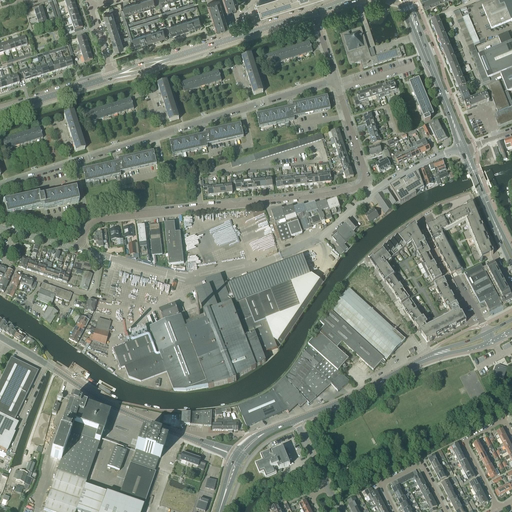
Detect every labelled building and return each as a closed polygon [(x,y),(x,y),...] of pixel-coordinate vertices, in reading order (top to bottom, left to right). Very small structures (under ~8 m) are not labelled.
[(143,10),(149,8),(147,0),(141,2),(143,10)] [(158,5),(156,0),(154,0),(153,0),(147,0),(149,8),(158,5)] [(209,8),(221,5),(219,0),(216,1),(211,3),(207,4),(209,8)] [(261,13),(300,0),(264,0),(257,2),(261,13)] [(511,2),(511,0),(498,0),(482,7),(492,30),(510,22),(511,22),(511,2)] [(137,12),(143,10),(141,2),(135,4),(137,12)] [(227,10),(239,6),(237,2),(225,6),(227,10)] [(132,14),(137,12),(135,4),(129,6),(132,14)] [(68,13),(76,11),(74,5),(66,7),(68,13)] [(221,5),(209,8),(210,13),(222,9),(221,5)] [(126,16),(132,14),(129,6),(123,8),(126,16)] [(35,17),(44,15),(42,9),(33,11),(35,17)] [(211,17),(224,13),(222,9),(210,13),(211,17)] [(70,19),(78,17),(76,11),(68,13),(70,19)] [(114,19),(112,13),(104,16),(106,22),(114,19)] [(213,21),(225,18),(224,13),(211,17),(213,21)] [(37,23),(46,21),(44,15),(35,17),(37,23)] [(70,19),(67,20),(69,26),(71,25),(80,23),(78,17),(70,19)] [(192,20),(195,28),(201,26),(199,18),(192,20)] [(214,26),(226,22),(225,18),(213,21),(214,26)] [(116,25),(114,19),(106,22),(108,28),(116,25)] [(189,30),(195,28),(192,20),(186,21),(189,30)] [(432,22),(431,23),(433,29),(435,33),(434,33),(435,35),(436,35),(439,42),(440,45),(447,42),(446,40),(443,31),(442,30),(438,20),(433,21),(432,22)] [(39,29),(48,27),(46,21),(37,23),(39,29)] [(186,21),(181,23),(183,32),(189,30),(186,21)] [(224,28),(228,26),(226,22),(214,26),(216,30),(219,29),(219,30),(224,28)] [(80,23),(71,25),(73,31),(74,31),(74,33),(82,31),(81,29),(82,29),(80,23)] [(177,34),(183,32),(181,23),(175,25),(177,34)] [(110,34),(118,31),(116,25),(108,28),(110,34)] [(171,36),(177,34),(175,25),(166,28),(168,34),(171,33),(171,36)] [(166,28),(165,26),(160,28),(160,30),(157,31),(159,39),(165,37),(165,35),(168,34),(166,28)] [(157,31),(156,28),(150,30),(151,33),(153,41),(159,39),(157,31)] [(361,28),(339,35),(349,66),(358,63),(360,63),(362,69),(373,66),(395,59),(397,58),(401,57),(400,53),(404,52),(402,46),(398,48),(398,49),(390,52),(375,56),(375,57),(373,54),(371,49),(369,50),(368,50),(362,32),(361,28)] [(118,31),(110,34),(112,39),(120,37),(118,31)] [(148,43),(153,41),(151,33),(145,35),(148,43)] [(511,68),(511,41),(511,42),(507,34),(497,38),(501,47),(478,56),(479,59),(480,62),(481,65),(482,67),(483,70),(485,73),(486,76),(487,79),(488,78),(511,69),(511,68)] [(142,45),(148,43),(145,35),(139,37),(142,45)] [(78,45),(86,43),(84,37),(76,39),(78,45)] [(120,37),(112,39),(113,45),(122,43),(120,37)] [(136,47),(142,45),(139,37),(133,39),(136,47)] [(18,40),(21,48),(27,46),(24,38),(18,40)] [(15,50),(21,48),(18,40),(12,41),(15,50)] [(9,52),(15,50),(12,41),(6,43),(9,52)] [(447,42),(440,45),(444,55),(443,56),(444,57),(444,58),(445,58),(446,61),(449,68),(456,65),(455,62),(452,54),(452,53),(448,45),(447,42)] [(3,54),(9,52),(6,43),(0,45),(3,54)] [(80,51),(88,49),(86,43),(78,45),(80,51)] [(122,43),(113,45),(115,51),(124,49),(122,43)] [(311,47),(310,47),(309,43),(265,57),(268,67),(312,53),(311,48),(311,47)] [(82,57),(90,55),(88,49),(80,51),(82,57)] [(84,63),(92,61),(90,55),(82,57),(84,63)] [(247,77),(257,74),(251,56),(242,59),(242,61),(247,77)] [(66,69),(63,61),(63,58),(57,60),(57,62),(60,71),(66,69)] [(63,61),(66,69),(72,67),(70,59),(63,61)] [(49,65),(46,66),(48,75),(54,73),(51,64),(52,64),(51,61),(48,62),(49,65)] [(54,73),(60,71),(57,62),(52,64),(51,64),(54,73)] [(456,65),(449,68),(453,78),(452,78),(453,79),(453,80),(454,80),(455,82),(456,84),(457,87),(458,90),(459,90),(465,88),(466,88),(466,87),(464,84),(461,76),(461,75),(457,67),(456,65)] [(43,76),(48,75),(46,66),(40,68),(43,76)] [(34,70),(33,68),(31,68),(32,70),(28,72),(31,80),(37,78),(34,70)] [(37,78),(43,76),(40,68),(34,70),(37,78)] [(505,93),(507,92),(511,90),(511,68),(511,69),(511,70),(500,74),(503,80),(500,81),(502,84),(505,93)] [(31,80),(28,72),(27,69),(18,72),(19,75),(21,81),(24,80),(24,82),(31,80)] [(220,75),(219,76),(218,72),(181,84),(184,93),(221,82),(220,77),(220,76),(220,75)] [(253,96),(263,93),(257,74),(247,77),(252,92),(253,96)] [(9,75),(3,77),(7,88),(13,86),(10,77),(9,75)] [(18,82),(21,81),(19,75),(16,76),(16,75),(10,77),(13,86),(19,84),(18,82)] [(429,117),(433,115),(419,79),(417,80),(414,81),(413,81),(413,82),(409,83),(424,119),(423,119),(425,123),(430,121),(430,119),(429,117)] [(511,104),(507,92),(505,93),(502,84),(500,81),(487,87),(497,113),(498,114),(498,118),(498,119),(496,119),(499,125),(511,120),(511,104)] [(163,104),(173,101),(167,83),(157,86),(158,88),(163,104)] [(388,85),(387,85),(390,92),(391,95),(392,98),(394,97),(393,92),(396,90),(396,89),(395,86),(394,84),(394,83),(388,85)] [(387,85),(381,87),(383,94),(384,94),(385,97),(388,96),(389,99),(392,98),(391,95),(390,92),(387,85)] [(381,87),(375,89),(379,102),(382,101),(381,98),(385,97),(384,94),(383,94),(381,87)] [(465,88),(459,90),(460,93),(460,94),(461,96),(461,97),(462,98),(463,101),(464,102),(464,103),(464,104),(469,102),(470,101),(470,100),(467,94),(466,91),(465,88)] [(377,103),(379,102),(375,89),(369,91),(371,98),(375,97),(377,103)] [(368,100),(371,98),(369,91),(363,93),(365,100),(366,103),(367,106),(369,105),(368,102),(368,100)] [(355,103),(365,100),(363,93),(356,95),(357,98),(354,99),(355,103)] [(467,111),(489,102),(486,94),(464,104),(467,111)] [(282,110),(256,116),(256,117),(259,127),(293,120),(292,118),(327,110),(330,109),(327,99),(327,97),(292,105),(292,106),(289,107),(289,108),(282,110)] [(133,103),(132,103),(131,100),(87,113),(90,123),(134,109),(132,104),(133,104),(133,103)] [(169,122),(179,119),(173,101),(163,104),(168,119),(169,122)] [(69,134),(79,131),(73,113),(63,116),(64,118),(69,134)] [(365,124),(373,121),(371,115),(363,117),(365,124)] [(367,130),(375,127),(373,121),(365,124),(367,130)] [(434,123),(429,126),(438,144),(446,140),(443,133),(442,133),(437,122),(434,124),(434,123)] [(206,145),(243,137),(241,126),(203,134),(203,137),(170,144),(172,155),(206,148),(206,145)] [(427,126),(423,128),(426,135),(428,139),(432,137),(427,126)] [(369,136),(377,134),(375,127),(367,130),(369,136)] [(41,132),(40,133),(39,129),(2,141),(5,150),(42,139),(41,134),(41,133),(41,132)] [(332,139),(340,137),(338,130),(330,132),(332,139)] [(75,153),(84,150),(79,131),(69,134),(74,149),(75,153)] [(377,136),(380,135),(384,134),(383,132),(380,133),(377,134),(369,136),(371,142),(372,142),(373,145),(381,142),(380,139),(379,140),(377,136)] [(334,145),(342,142),(340,137),(332,139),(334,145)] [(424,139),(420,141),(425,152),(430,150),(424,139)] [(420,141),(415,143),(421,155),(425,152),(420,141)] [(333,152),(344,148),(342,142),(334,145),(335,148),(332,149),(333,152)] [(416,157),(421,155),(415,143),(413,144),(414,147),(412,148),(416,157)] [(498,144),(497,144),(498,147),(502,162),(507,160),(507,159),(505,154),(502,145),(501,143),(498,144)] [(371,156),(381,153),(379,146),(369,149),(370,152),(369,152),(370,155),(371,155),(371,156)] [(416,157),(412,148),(410,149),(408,146),(406,147),(412,159),(416,157)] [(405,152),(403,153),(407,161),(412,159),(406,147),(404,148),(405,152)] [(338,157),(346,154),(344,148),(333,152),(334,154),(337,153),(338,157)] [(400,153),(399,151),(397,152),(402,163),(407,161),(403,153),(403,152),(400,153)] [(396,155),(391,157),(393,161),(395,160),(398,165),(402,163),(397,152),(395,153),(396,155)] [(119,173),(157,164),(154,153),(116,162),(116,164),(83,172),(86,183),(120,175),(119,173)] [(337,163),(348,160),(346,154),(338,157),(339,160),(336,161),(337,163)] [(388,164),(391,162),(388,154),(383,155),(385,160),(376,165),(380,173),(390,168),(388,164)] [(342,168),(350,166),(348,160),(337,163),(338,166),(341,165),(342,168)] [(433,164),(429,166),(431,172),(435,171),(445,167),(442,160),(437,162),(433,164)] [(339,172),(340,175),(351,171),(350,166),(342,168),(343,171),(339,172)] [(427,181),(432,179),(427,166),(418,171),(422,181),(426,179),(427,181)] [(435,177),(447,173),(445,167),(435,171),(436,176),(435,177)] [(399,181),(389,187),(393,194),(398,202),(400,205),(403,203),(411,198),(416,195),(415,194),(419,191),(423,189),(418,173),(401,183),(399,181)] [(434,178),(432,179),(433,183),(435,182),(436,182),(437,186),(441,184),(439,180),(448,176),(447,173),(435,177),(434,178)] [(273,179),(271,179),(268,179),(268,177),(265,178),(266,187),(272,187),(272,186),(273,186),(273,179)] [(242,190),(241,182),(237,182),(237,179),(233,180),(233,186),(235,186),(236,191),(242,190)] [(426,179),(422,181),(425,188),(433,184),(433,183),(432,179),(427,181),(426,179)] [(203,186),(203,188),(203,192),(207,191),(208,196),(214,195),(213,185),(210,185),(210,186),(207,186),(207,185),(203,186)] [(389,187),(382,192),(385,197),(386,196),(394,208),(399,204),(397,201),(389,187)] [(44,210),(78,202),(76,191),(42,199),(42,196),(4,205),(6,216),(40,208),(44,207),(44,210)] [(381,193),(374,198),(385,214),(393,209),(381,193)] [(331,217),(340,213),(336,200),(326,203),(331,217)] [(326,203),(325,203),(325,202),(315,205),(317,211),(321,223),(331,219),(330,217),(331,217),(326,203)] [(321,223),(317,211),(315,205),(314,203),(304,207),(307,215),(310,227),(321,223)] [(307,215),(304,207),(303,205),(293,209),(301,232),(311,228),(310,227),(307,215)] [(461,271),(441,233),(467,219),(468,221),(466,222),(482,259),(493,255),(472,205),(426,228),(451,276),(455,273),(461,271)] [(301,232),(293,209),(292,207),(282,210),(283,213),(291,237),(301,234),(301,232)] [(283,213),(282,210),(281,208),(270,212),(274,224),(273,225),(278,240),(280,239),(281,243),(292,239),(291,237),(283,213)] [(370,223),(378,216),(373,209),(364,215),(370,223)] [(350,219),(345,223),(353,232),(358,228),(350,219)] [(481,260),(482,259),(466,222),(468,221),(467,219),(441,233),(461,271),(455,273),(457,276),(458,275),(460,274),(482,263),(481,260)] [(181,233),(176,233),(175,223),(165,224),(169,266),(184,264),(181,233)] [(336,235),(332,238),(336,243),(336,244),(337,245),(339,247),(335,250),(340,256),(344,253),(348,249),(344,245),(346,243),(346,244),(356,235),(353,232),(345,223),(343,225),(342,225),(334,233),(336,235)] [(152,256),(162,255),(159,225),(149,226),(152,256)] [(369,260),(370,262),(385,283),(402,307),(405,312),(408,316),(411,321),(414,325),(427,343),(429,342),(430,343),(432,341),(432,340),(460,326),(460,327),(463,326),(462,325),(466,323),(459,309),(458,307),(456,304),(454,299),(451,294),(449,290),(446,285),(444,280),(430,253),(415,225),(409,229),(408,228),(405,230),(407,232),(399,238),(398,237),(394,241),(390,244),(386,247),(382,251),(382,252),(373,259),(371,258),(369,260)] [(145,226),(138,227),(141,257),(139,257),(139,261),(151,264),(151,262),(150,258),(150,256),(148,256),(145,226)] [(126,239),(133,238),(132,228),(125,229),(126,239)] [(112,240),(119,239),(118,229),(111,230),(112,240)] [(104,250),(109,249),(106,231),(102,231),(102,233),(97,233),(97,235),(96,235),(96,239),(95,239),(94,240),(94,243),(95,243),(97,243),(97,247),(99,247),(99,249),(104,248),(104,250)] [(152,336),(114,351),(121,369),(124,368),(129,379),(141,383),(166,373),(173,392),(186,393),(204,389),(208,389),(231,383),(231,384),(236,381),(236,380),(256,368),(265,362),(263,354),(255,334),(269,329),(274,342),(277,344),(281,347),(324,284),(323,284),(320,281),(311,276),(304,259),(303,256),(249,277),(241,280),(239,281),(232,283),(230,284),(228,285),(227,283),(223,285),(220,276),(206,282),(209,288),(196,293),(205,316),(184,324),(181,317),(150,329),(152,336)] [(25,270),(29,258),(28,257),(28,259),(22,258),(19,268),(20,268),(25,270)] [(43,263),(43,261),(42,260),(42,259),(40,259),(39,259),(39,261),(35,273),(39,275),(41,267),(41,266),(43,266),(43,265),(42,265),(43,263)] [(39,261),(38,261),(37,262),(34,261),(31,272),(35,273),(39,261)] [(45,269),(45,267),(47,261),(46,261),(45,264),(43,263),(42,265),(43,265),(43,266),(41,266),(41,267),(39,275),(43,276),(46,269),(45,269)] [(501,307),(511,301),(511,298),(494,264),(483,270),(482,270),(501,307)] [(10,278),(13,272),(1,266),(0,267),(0,271),(6,275),(5,275),(10,278)] [(482,270),(483,270),(481,266),(464,275),(481,309),(486,307),(489,313),(501,307),(482,270)] [(54,272),(52,279),(53,279),(58,281),(61,272),(61,271),(56,269),(56,271),(55,273),(54,272)] [(64,276),(66,270),(64,270),(63,272),(61,272),(58,281),(62,282),(64,276)] [(67,284),(71,271),(68,270),(66,276),(64,276),(62,282),(67,284)] [(87,291),(92,275),(85,273),(80,289),(87,291)] [(19,283),(22,276),(16,274),(13,279),(15,279),(14,280),(19,283)] [(17,288),(19,283),(14,280),(15,279),(13,279),(11,284),(12,285),(16,287),(17,288)] [(23,293),(25,294),(28,287),(31,288),(34,281),(33,281),(33,280),(31,279),(31,280),(28,279),(23,293)] [(0,286),(0,292),(1,291),(4,293),(5,289),(8,283),(3,280),(1,284),(0,286)] [(69,303),(72,294),(42,284),(40,290),(36,300),(51,306),(54,297),(69,303)] [(349,290),(330,311),(324,318),(319,323),(324,327),(342,343),(373,372),(379,366),(384,360),(385,362),(404,341),(394,331),(395,330),(396,331),(397,330),(392,326),(390,328),(370,309),(349,290)] [(84,311),(93,313),(96,304),(87,301),(84,311)] [(163,321),(179,315),(175,305),(159,311),(163,321)] [(50,326),(58,313),(49,307),(41,320),(50,326)] [(74,328),(80,317),(76,315),(70,326),(74,328)] [(12,331),(14,328),(9,326),(8,328),(5,333),(9,336),(13,338),(16,333),(12,331)] [(337,349),(342,343),(324,327),(307,346),(310,348),(338,372),(340,369),(342,367),(343,368),(345,366),(344,364),(346,362),(349,360),(337,349)] [(269,329),(255,334),(262,352),(263,354),(277,349),(274,342),(269,329)] [(106,345),(109,334),(95,330),(94,332),(93,336),(92,340),(92,341),(106,345)] [(27,338),(25,336),(18,332),(14,338),(20,342),(23,338),(26,340),(27,338)] [(77,344),(80,339),(71,334),(68,339),(69,339),(68,340),(77,344)] [(14,422),(26,397),(38,372),(10,359),(0,380),(0,449),(4,452),(4,451),(4,452),(5,452),(6,452),(7,452),(13,438),(11,437),(18,424),(14,422)] [(505,370),(506,368),(498,365),(495,367),(494,371),(496,372),(494,376),(503,379),(506,370),(505,370)] [(300,408),(307,403),(284,379),(279,384),(298,405),(300,408)] [(288,414),(298,405),(279,384),(272,390),(273,391),(272,391),(286,411),(287,411),(288,414)] [(266,420),(286,411),(272,391),(269,393),(270,394),(257,400),(266,420)] [(85,482),(102,434),(109,415),(80,405),(80,404),(79,404),(81,400),(76,398),(75,402),(70,401),(50,458),(60,461),(43,511),(47,511),(75,511),(76,511),(84,486),(86,482),(85,482)] [(256,424),(266,420),(257,400),(247,404),(256,424)] [(247,428),(256,424),(247,404),(238,408),(247,428)] [(181,425),(210,427),(211,412),(181,414),(181,425)] [(217,432),(222,432),(222,421),(215,421),(215,425),(212,425),(212,431),(217,431),(217,432)] [(499,439),(505,436),(502,430),(496,433),(499,439)] [(143,506),(155,473),(154,473),(158,460),(159,460),(165,445),(157,442),(159,435),(154,433),(152,438),(148,436),(147,439),(140,436),(134,451),(135,452),(131,465),(130,464),(118,498),(143,506)] [(502,445),(508,442),(505,436),(499,439),(502,445)] [(476,451),(484,446),(483,443),(480,445),(479,442),(473,445),(476,451)] [(505,450),(511,447),(508,442),(502,445),(505,450)] [(124,452),(126,447),(118,444),(116,449),(114,448),(107,467),(119,472),(126,453),(124,452)] [(457,444),(448,449),(451,455),(453,454),(453,453),(460,450),(457,444)] [(486,451),(485,448),(484,446),(476,451),(479,457),(485,454),(487,453),(486,451)] [(505,450),(500,453),(501,455),(502,456),(507,454),(508,456),(511,454),(511,449),(511,447),(505,450)] [(281,469),(290,466),(283,449),(271,453),(270,451),(260,455),(262,461),(254,464),(259,475),(263,473),(265,479),(277,474),(276,471),(277,471),(280,472),(281,469)] [(460,450),(453,453),(453,454),(455,457),(454,458),(454,459),(455,460),(456,459),(463,455),(460,450)] [(186,463),(189,456),(183,454),(182,456),(179,455),(177,462),(181,463),(181,462),(186,463)] [(485,454),(479,457),(482,462),(488,459),(488,460),(490,458),(493,457),(493,456),(491,457),(490,455),(489,456),(489,455),(486,456),(485,454)] [(459,464),(466,461),(463,455),(456,459),(459,464)] [(192,466),(195,458),(189,456),(186,463),(192,466)] [(430,459),(428,460),(431,465),(437,462),(434,456),(431,458),(430,459)] [(201,470),(203,463),(200,462),(201,460),(195,458),(192,466),(198,468),(197,469),(201,470)] [(491,465),(488,460),(488,459),(482,462),(485,468),(491,465)] [(437,462),(431,465),(434,471),(440,467),(442,466),(439,461),(437,462)] [(462,470),(469,466),(466,461),(459,464),(461,468),(459,469),(460,471),(462,470)] [(16,471),(13,478),(13,479),(16,480),(16,481),(23,484),(25,485),(24,485),(24,487),(23,488),(23,489),(24,489),(27,490),(29,486),(32,479),(30,478),(34,465),(28,463),(25,472),(27,472),(27,474),(26,474),(24,473),(19,471),(19,472),(16,471)] [(488,474),(494,471),(491,465),(485,468),(488,474)] [(465,475),(471,472),(469,466),(462,470),(465,475)] [(436,476),(443,473),(440,467),(434,471),(436,476)] [(494,471),(488,474),(491,480),(499,475),(496,470),(494,471)] [(471,472),(465,475),(467,479),(464,480),(466,482),(475,478),(471,472)] [(412,473),(410,474),(413,479),(416,484),(423,481),(420,475),(418,476),(415,478),(412,473)] [(439,482),(446,478),(443,473),(436,476),(439,482)] [(214,491),(217,482),(208,480),(205,489),(214,491)] [(472,489),(479,486),(476,480),(469,484),(472,489)] [(425,486),(423,481),(416,484),(409,487),(410,490),(417,486),(419,490),(425,486)] [(447,481),(441,485),(444,490),(450,487),(447,481)] [(394,482),(391,483),(393,489),(392,490),(395,495),(401,492),(399,486),(396,487),(394,482)] [(508,485),(502,487),(506,494),(511,491),(508,485)] [(16,486),(14,492),(21,494),(22,490),(23,490),(23,489),(23,488),(16,486)] [(140,511),(143,506),(118,498),(84,486),(76,511),(78,511),(140,511)] [(412,493),(413,495),(415,493),(416,493),(418,492),(420,492),(421,495),(428,491),(425,486),(419,490),(415,492),(412,493)] [(475,495),(482,491),(479,486),(472,489),(475,495)] [(450,487),(444,490),(447,496),(453,492),(450,487)] [(502,487),(494,492),(497,497),(499,496),(500,497),(506,494),(502,487)] [(371,488),(365,492),(367,496),(368,496),(370,501),(379,496),(376,491),(374,492),(371,488)] [(404,497),(403,494),(404,493),(406,491),(409,490),(408,488),(401,492),(395,495),(397,501),(404,497)] [(421,495),(417,497),(418,499),(421,498),(422,497),(424,500),(431,497),(428,491),(421,495)] [(453,492),(447,496),(450,501),(456,498),(459,497),(456,491),(453,492)] [(478,501),(485,497),(482,491),(475,495),(478,501)] [(404,497),(397,501),(400,506),(407,502),(409,501),(407,498),(409,497),(409,496),(408,495),(404,497)] [(370,501),(368,502),(369,505),(374,502),(375,505),(382,502),(379,496),(370,501)] [(420,502),(421,504),(424,503),(425,502),(427,505),(434,502),(431,497),(424,500),(423,501),(420,502)] [(481,506),(488,503),(485,497),(478,501),(481,506)] [(354,498),(347,501),(349,505),(348,506),(351,511),(358,508),(359,507),(354,498)] [(456,498),(450,501),(452,507),(459,503),(456,498)] [(202,511),(205,511),(208,502),(200,499),(196,510),(202,511)] [(407,502),(400,506),(403,511),(410,508),(408,505),(410,504),(412,502),(411,500),(409,501),(407,502)] [(302,510),(308,507),(305,501),(299,504),(302,510)] [(375,505),(371,508),(372,510),(374,509),(376,507),(378,511),(385,507),(382,502),(375,505)] [(423,507),(420,509),(421,511),(424,509),(427,508),(428,507),(430,511),(429,511),(434,511),(436,511),(435,508),(437,507),(434,502),(427,505),(423,507)] [(459,503),(452,507),(455,511),(456,511),(462,509),(459,503)]
